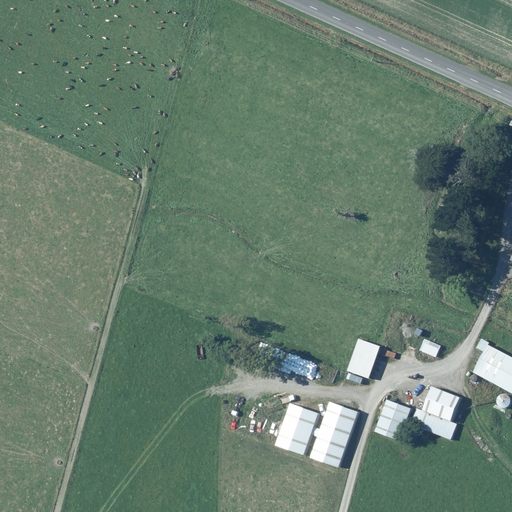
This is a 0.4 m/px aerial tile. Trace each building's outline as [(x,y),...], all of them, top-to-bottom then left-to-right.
[(348,371),(373,380),(384,347),(359,339),(348,371)] [(511,392),(511,357),(489,346),(490,344),(481,340),(477,349),(483,352),(473,373),(511,392)] [(437,359),(441,350),(423,341),(419,351),(437,359)] [(384,357),(395,361),(397,353),(387,350),(384,357)] [(455,423),(464,398),(434,387),(424,412),(420,410),(413,427),(453,442),(459,425),(455,423)] [(416,410),(388,400),(376,432),(403,443),(416,410)] [(361,413),(332,403),(322,430),(317,429),(322,415),(293,404),(278,446),(307,456),(314,437),(319,438),(312,458),(341,469),(361,413)]
